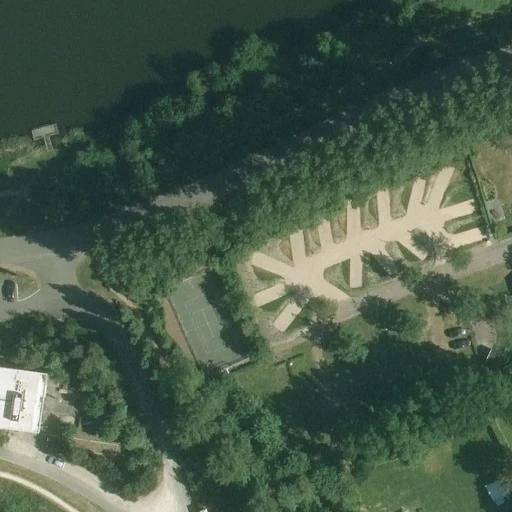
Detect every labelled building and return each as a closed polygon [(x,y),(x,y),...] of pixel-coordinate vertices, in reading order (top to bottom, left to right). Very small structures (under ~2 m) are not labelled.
[(229,342),(244,333),(211,273),(185,287),(210,331),(220,326),(229,342)] [(64,357),(64,382),(75,382),(75,357),(64,357)] [(0,427),(39,433),(47,373),(0,366),(0,427)] [(100,424),(103,409),(86,405),(83,421),(100,424)] [(47,435),(46,447),(58,449),(59,437),(47,435)] [(499,460),(504,476),(511,473),(511,466),(509,457),(499,460)]
